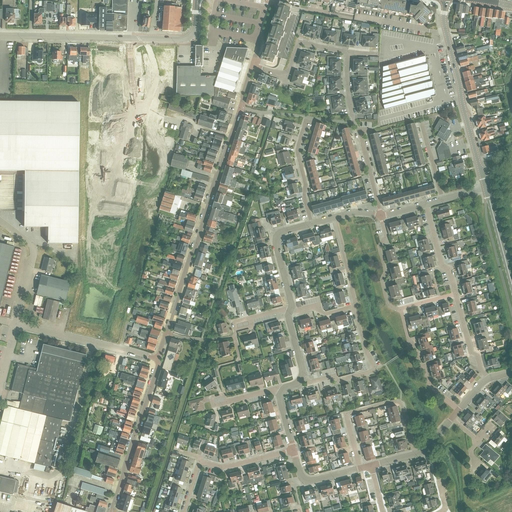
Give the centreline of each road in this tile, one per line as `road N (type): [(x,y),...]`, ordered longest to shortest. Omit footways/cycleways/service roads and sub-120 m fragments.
road 1 (residential): [(157,38),(155,164),(141,224),(126,236),(51,236),(33,249)]
road 2 (residential): [(156,358),(239,105)]
road 3 (tertiary): [(486,187),(446,34),(446,0)]
road 4 (residential): [(416,453),(401,404),(349,412),(360,469)]
road 5 (residential): [(110,511),(156,358)]
road 6 (tertiary): [(0,34),(157,38)]
road 7 (residential): [(227,401),(219,367),(237,362),(237,322),(289,310)]
road 8 (residential): [(302,379),(341,381),(375,371),(356,306)]
road 9 (residential): [(458,410),(428,383),(400,309)]
